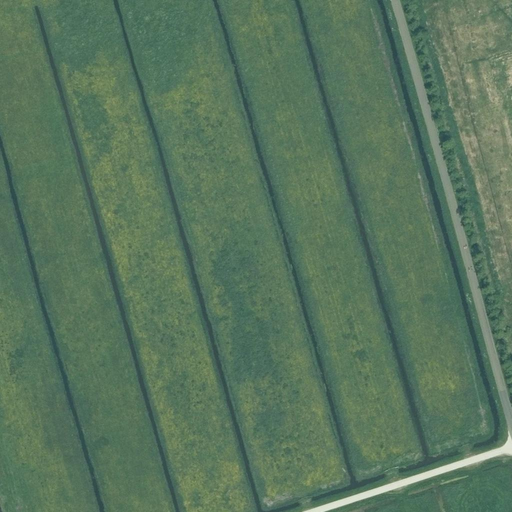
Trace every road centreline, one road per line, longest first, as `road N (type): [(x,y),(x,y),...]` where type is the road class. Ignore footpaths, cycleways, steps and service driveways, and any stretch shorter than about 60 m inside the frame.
road 1 (tertiary): [(511,426),(393,0)]
road 2 (unclassified): [(511,447),(315,511)]
